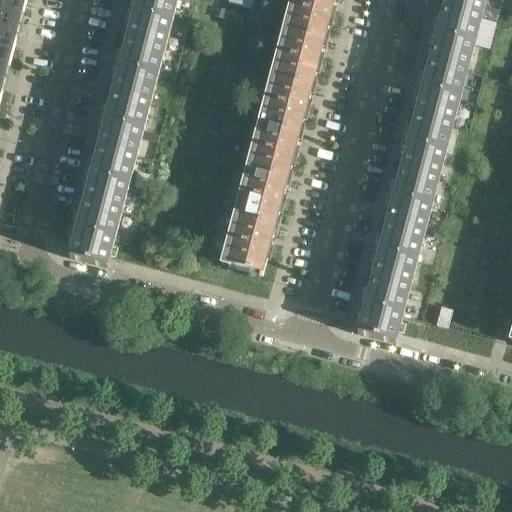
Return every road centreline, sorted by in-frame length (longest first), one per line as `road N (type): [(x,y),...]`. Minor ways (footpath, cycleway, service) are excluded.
road 1 (residential): [(80,0),(31,255),(54,270),(302,335)]
road 2 (residential): [(391,0),(302,335)]
road 3 (residential): [(302,335),(511,391)]
